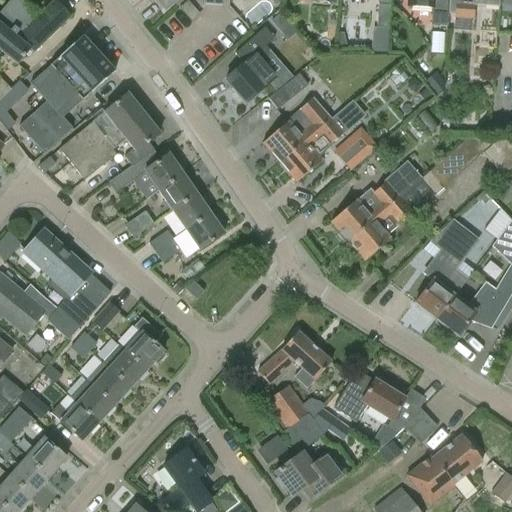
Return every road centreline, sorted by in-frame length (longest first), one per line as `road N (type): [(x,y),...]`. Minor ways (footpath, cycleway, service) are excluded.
road 1 (residential): [(300,268),(106,0)]
road 2 (residential): [(0,209),(26,192),(46,198),(220,355)]
road 3 (residential): [(511,412),(323,296),(300,268)]
road 4 (residential): [(73,511),(187,396)]
road 5 (residential): [(262,511),(187,396)]
